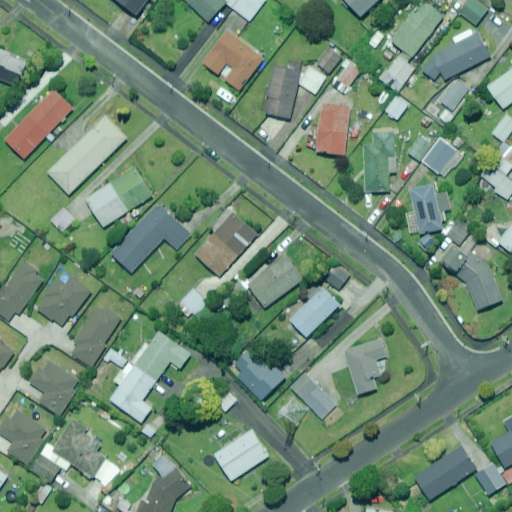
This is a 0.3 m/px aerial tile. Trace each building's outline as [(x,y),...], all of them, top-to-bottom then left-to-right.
[(116,0),(139,17),(151,0),(116,0)] [(228,0),(185,0),(210,23),(228,4),(230,1),(228,0)] [(228,0),(230,1),(228,4),(253,22),(269,0),(228,0)] [(382,0),(346,0),(363,18),(382,0)] [(488,13),(472,0),(461,14),(477,27),(488,13)] [(445,18),(427,3),(416,17),(414,16),(393,42),(414,58),(445,18)] [(243,31),(231,21),(224,30),(228,33),(204,63),(219,76),(229,64),(235,69),(227,80),(241,91),(266,59),(238,37),(243,31)] [(385,37),(379,32),(370,44),(376,49),(385,37)] [(469,38),(466,33),(456,39),(459,44),(434,57),(423,71),(435,81),(443,74),(447,81),(492,57),(485,43),(479,33),(469,38)] [(343,58),(329,47),(316,63),(331,74),(343,58)] [(28,61),(0,50),(0,79),(18,87),(28,61)] [(417,69),(402,57),(382,81),(397,93),(405,83),(412,88),(418,81),(412,76),(417,69)] [(362,71),(352,64),(339,80),(350,88),(362,71)] [(291,120),(302,72),(277,66),(270,97),(273,98),(269,115),(291,120)] [(328,77),(311,67),(300,85),(317,95),(328,77)] [(511,71),(489,88),(504,109),(511,103),(511,71)] [(470,91),(458,82),(442,103),(454,112),(470,91)] [(75,109),(55,90),(6,141),(26,160),(75,109)] [(410,106),(398,97),(387,112),(399,121),(410,106)] [(353,109),(325,104),(318,152),(346,157),(353,109)] [(511,133),(511,118),(508,116),(497,131),(508,139),(511,133)] [(128,139),(107,118),(50,174),(71,196),(128,139)] [(398,134),(377,134),(377,146),(366,146),(366,194),(390,194),(390,156),(398,156),(398,134)] [(435,148),(420,137),(409,153),(447,180),(464,156),(441,140),(435,148)] [(511,170),(511,148),(511,147),(505,155),(509,158),(499,172),(507,178),(511,170)] [(427,174),(419,168),(411,180),(420,186),(427,174)] [(154,197),(136,169),(87,201),(106,228),(154,197)] [(511,196),(511,181),(499,172),(489,187),(509,201),(511,196)] [(439,197),(436,185),(411,191),(416,212),(407,215),(413,238),(445,230),(441,213),(453,210),(449,194),(439,197)] [(270,225),(244,201),(227,219),(230,221),(198,256),(221,278),(270,225)] [(193,236),(160,204),(112,254),(133,274),(166,240),(178,251),(193,236)] [(75,220),(64,210),(52,222),(63,233),(75,220)] [(470,231),(453,220),(443,234),(460,245),(470,231)] [(511,227),(500,243),(511,252),(511,227)] [(503,302),(488,260),(467,241),(459,251),(453,247),(441,264),(468,284),(478,311),(503,302)] [(306,279),(288,256),(249,286),(268,309),(306,279)] [(44,280),(21,265),(0,298),(0,314),(12,322),(17,313),(21,316),(44,280)] [(351,277),(340,268),(330,282),(341,291),(351,277)] [(93,292),(73,278),(69,283),(61,277),(38,309),(63,327),(72,315),(75,317),(93,292)] [(249,291),(239,282),(221,302),(231,311),(249,291)] [(342,306),(325,289),(291,321),(308,339),(342,306)] [(209,304),(196,290),(178,307),(191,320),(209,304)] [(121,321),(99,308),(70,354),(93,367),(121,321)] [(193,355),(161,332),(128,377),(122,373),(115,382),(122,387),(112,401),(143,424),(154,409),(144,402),(173,363),(182,370),(193,355)] [(0,375),(16,351),(0,339),(0,375)] [(388,357),(383,341),(346,353),(360,396),(379,390),(376,379),(384,376),(379,360),(388,357)] [(124,358),(112,350),(105,361),(117,368),(124,358)] [(273,372),(252,350),(236,365),(244,373),(239,378),(263,402),(287,378),(277,368),(273,372)] [(81,380),(45,358),(30,384),(46,393),(40,404),(61,417),(76,392),(74,391),(81,380)] [(338,406),(308,375),(293,389),(323,421),(338,406)] [(238,401),(229,392),(218,405),(227,413),(238,401)] [(48,431),(19,412),(13,422),(7,418),(0,429),(0,433),(15,443),(9,453),(29,466),(43,443),(41,441),(48,431)] [(511,416),(506,420),(511,430),(492,440),(507,466),(511,462),(511,416)] [(87,430),(76,422),(55,453),(94,480),(107,460),(96,453),(102,443),(85,432),(87,430)] [(159,431),(149,424),(142,433),(152,440),(159,431)] [(271,457),(254,431),(216,456),(233,482),(271,457)] [(478,467),(463,444),(416,475),(432,498),(478,467)] [(163,473),(156,480),(148,499),(145,498),(139,511),(173,511),(179,497),(194,484),(167,453),(155,462),(163,473)] [(62,468),(40,455),(31,471),(53,484),(62,468)] [(508,483),(495,462),(478,473),(491,493),(508,483)] [(0,492),(10,478),(0,471),(0,492)] [(54,489),(45,484),(35,500),(41,504),(44,505),(54,489)]
